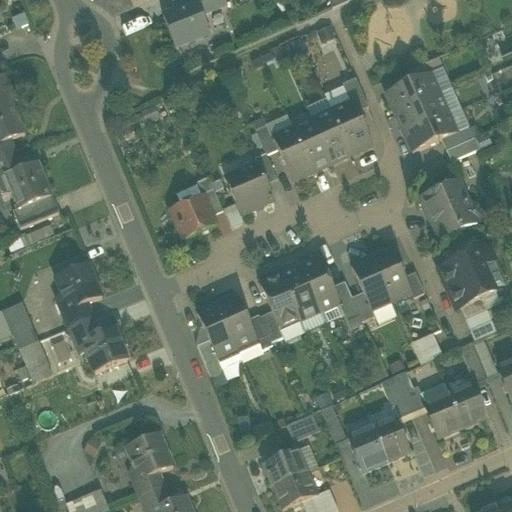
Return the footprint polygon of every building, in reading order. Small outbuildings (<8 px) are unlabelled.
[(208,10),(210,14),(227,8),(223,0),(191,0),(181,4),(183,11),(198,5),(201,13),(208,10)] [(326,0),(332,11),(354,2),(353,0),(326,0)] [(163,20),(175,51),(210,36),(201,13),(198,5),(183,11),(163,20)] [(335,42),(330,29),(315,35),(321,48),(335,42)] [(298,40),(279,48),(285,62),(305,54),(298,40)] [(410,73),(415,84),(430,77),(443,71),(438,60),(410,73)] [(443,71),(430,77),(439,97),(452,91),(443,71)] [(386,97),(395,116),(439,97),(430,77),(415,84),(386,97)] [(0,109),(10,105),(11,106),(17,104),(16,102),(6,80),(7,80),(6,78),(0,80),(0,109)] [(352,105),(356,116),(368,111),(355,82),(342,87),(343,90),(350,106),(352,105)] [(326,102),(331,114),(351,158),(371,149),(356,116),(352,105),(350,106),(343,90),(324,99),(326,102)] [(508,112),(511,109),(511,90),(501,95),(508,112)] [(460,111),(452,91),(439,97),(447,117),(460,111)] [(395,116),(403,136),(447,117),(439,97),(395,116)] [(331,114),(326,102),(306,110),(312,123),(331,114)] [(24,138),(11,106),(10,105),(0,109),(0,164),(10,161),(4,146),(12,143),(24,138)] [(469,131),(460,111),(447,117),(456,137),(469,131)] [(331,114),(312,123),(331,167),(351,158),(331,114)] [(456,137),(447,117),(403,136),(412,156),(441,144),(456,137)] [(272,141),(293,132),(287,119),(266,128),(271,141),(272,141)] [(312,123),(293,132),(312,176),(331,167),(312,123)] [(255,133),(265,157),(266,159),(277,154),(271,141),(266,128),(255,133)] [(456,137),(441,144),(446,154),(475,141),(481,139),(476,128),(469,131),(456,137)] [(292,185),(312,176),(293,132),(272,141),(292,185)] [(446,154),(451,165),(480,152),(475,141),(446,154)] [(4,146),(10,161),(18,157),(12,143),(4,146)] [(24,172),(18,157),(10,161),(16,176),(24,172)] [(277,183),(266,159),(265,157),(254,162),(257,168),(257,167),(266,188),(277,183)] [(0,164),(0,177),(1,177),(10,199),(16,214),(16,215),(49,201),(49,200),(36,168),(24,172),(16,176),(10,161),(0,164)] [(224,182),(240,218),(273,204),(266,188),(257,167),(257,168),(224,182)] [(0,195),(1,198),(10,199),(1,177),(0,177),(0,195)] [(203,199),(212,219),(223,214),(222,212),(208,181),(197,186),(203,199)] [(422,202),(440,243),(477,226),(480,218),(476,210),(468,207),(459,186),(451,183),(445,186),(443,193),(422,202)] [(170,213),(184,244),(217,229),(212,219),(203,199),(170,213)] [(13,215),(20,233),(58,217),(51,200),(49,200),(49,201),(16,215),(16,214),(13,215)] [(233,207),(222,212),(223,214),(230,230),(241,225),(233,207)] [(50,228),(20,240),(25,252),(55,240),(50,228)] [(11,258),(25,252),(20,240),(6,246),(11,258)] [(441,255),(447,269),(480,254),(474,240),(441,255)] [(391,252),(371,261),(391,305),(410,296),(411,296),(404,281),(391,252)] [(438,273),(456,314),(460,312),(482,302),(508,291),(495,264),(491,266),(485,252),(480,254),(447,269),(438,273)] [(372,313),(391,305),(371,261),(351,270),(363,297),(371,314),(372,313)] [(320,262),(300,271),(319,315),(339,306),(332,290),(320,262)] [(64,321),(68,332),(86,325),(80,311),(89,307),(101,302),(87,269),(54,283),(60,299),(69,319),(64,321)] [(300,271),(280,280),(300,323),(319,315),(300,271)] [(410,296),(413,302),(425,297),(415,276),(404,281),(411,296),(410,296)] [(272,315),(280,332),(300,323),(280,280),(260,288),(272,315)] [(351,332),(362,326),(351,302),(344,284),(332,290),(339,306),(344,317),(351,332)] [(410,296),(391,305),(397,318),(416,309),(413,302),(410,296)] [(351,302),(362,326),(375,321),(372,313),(371,314),(363,297),(351,302)] [(69,319),(60,299),(55,301),(64,321),(69,319)] [(237,299),(217,308),(236,352),(256,343),(248,323),(237,299)] [(460,312),(465,323),(486,313),(487,313),(482,302),(460,312)] [(339,306),(319,315),(324,325),(344,317),(339,306)] [(3,315),(10,331),(29,323),(22,307),(3,315)] [(80,311),(86,325),(95,321),(89,307),(80,311)] [(241,363),(236,352),(217,308),(197,317),(203,331),(209,344),(221,372),(241,363)] [(465,323),(470,334),(491,324),(486,313),(465,323)] [(10,331),(3,315),(0,316),(0,343),(13,338),(10,331)] [(272,315),(260,320),(271,346),(283,341),(279,333),(280,332),(272,315)] [(300,323),(305,336),(325,328),(324,325),(319,315),(300,323)] [(272,349),(271,346),(260,320),(259,319),(248,323),(256,343),(261,354),(272,349)] [(101,336),(95,321),(86,325),(92,340),(101,336)] [(38,345),(29,323),(10,331),(13,338),(19,353),(38,345)] [(305,336),(300,323),(280,332),(279,333),(283,341),(285,345),(305,336)] [(496,335),(491,324),(470,334),(475,344),(485,340),(496,335)] [(92,340),(86,325),(68,332),(73,343),(79,341),(85,356),(94,377),(127,364),(113,331),(101,336),(92,340)] [(209,344),(203,331),(200,332),(195,346),(197,349),(209,344)] [(58,371),(76,363),(64,335),(46,343),(58,371)] [(411,347),(416,358),(437,348),(433,337),(411,347)] [(475,344),(471,347),(487,386),(502,380),(498,371),(485,340),(475,344)] [(79,341),(73,343),(79,358),(85,356),(79,341)] [(236,352),(241,363),(261,354),(256,343),(236,352)] [(197,349),(210,383),(220,379),(222,373),(221,372),(209,344),(197,349)] [(19,353),(28,375),(47,367),(38,345),(19,353)] [(473,392),(487,386),(471,347),(456,353),(471,389),(473,392)] [(442,359),(437,348),(416,358),(421,369),(433,363),(441,360),(442,359)] [(511,404),(511,365),(498,371),(502,380),(511,404)] [(28,375),(34,387),(52,379),(47,367),(28,375)] [(364,375),(370,389),(385,382),(379,368),(364,375)] [(396,380),(401,392),(411,388),(405,376),(396,380)] [(397,423),(411,417),(401,392),(396,380),(381,386),(392,411),(396,422),(397,423)] [(342,387),(330,392),(336,404),(347,399),(342,387)] [(420,397),(425,408),(448,398),(443,387),(420,397)] [(411,388),(401,392),(411,417),(422,412),(411,388)] [(471,389),(448,398),(462,432),(485,423),(473,392),(471,389)] [(315,401),(320,412),(332,407),(327,395),(315,401)] [(439,442),(462,432),(448,398),(425,408),(439,442)] [(321,413),(325,425),(337,420),(332,408),(321,413)] [(368,421),(373,431),(396,422),(392,411),(368,421)] [(285,429),(292,446),(317,435),(309,418),(285,429)] [(252,438),(249,419),(236,421),(239,440),(252,438)] [(325,425),(335,448),(347,444),(337,420),(325,425)] [(396,422),(373,431),(387,466),(411,456),(397,423),(396,422)] [(364,476),(387,466),(373,431),(350,441),(364,476)] [(135,489),(140,502),(159,494),(153,480),(161,477),(172,472),(158,437),(126,451),(141,487),(135,489)] [(93,460),(102,444),(91,439),(83,455),(93,460)] [(297,453),(307,476),(318,472),(308,449),(297,453)] [(263,468),(273,491),(307,476),(297,453),(263,468)] [(317,500),(307,476),(273,491),(281,511),(287,511),(304,505),(317,500)] [(153,480),(159,494),(166,491),(161,477),(153,480)] [(172,505),(166,491),(159,494),(165,508),(172,505)] [(81,501),(85,511),(107,511),(100,493),(81,501)] [(140,502),(144,511),(145,511),(150,510),(150,511),(189,511),(185,500),(172,505),(165,508),(159,494),(140,502)] [(304,505),(307,511),(337,511),(330,494),(317,500),(304,505)] [(67,511),(85,511),(81,501),(71,505),(65,507),(67,511)] [(511,511),(511,502),(495,510),(495,511),(511,511)]
